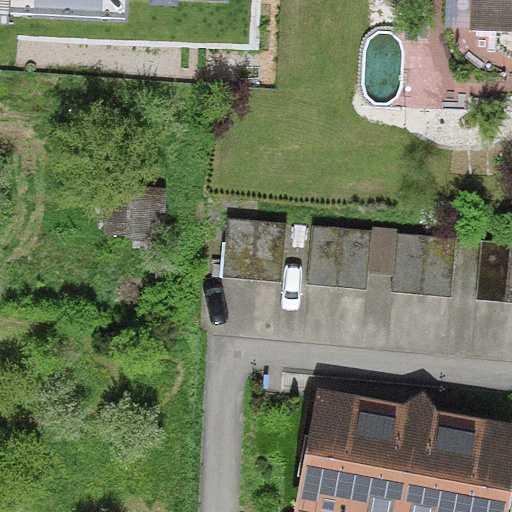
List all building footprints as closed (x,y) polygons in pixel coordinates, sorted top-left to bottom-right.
[(511,0),(477,0),(476,29),(511,30),(511,0)] [(130,187),(129,237),(163,238),(164,188),(130,187)] [(287,223),(228,218),(223,276),(282,281),(287,223)] [(372,230),(312,225),(308,284),(367,288),(372,230)] [(455,236),(395,231),(391,289),(450,294),(455,236)] [(511,243),(480,241),(475,299),(511,302),(511,243)] [(490,511),(505,441),(320,405),(299,511),(490,511)]
